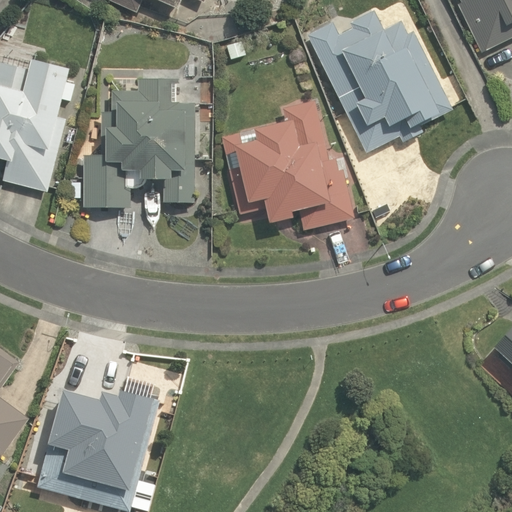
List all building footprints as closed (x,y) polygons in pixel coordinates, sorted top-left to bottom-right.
[(111,0),(138,12),(143,0),(157,0),(179,10),(183,0),(198,0),(203,2),(204,0),(111,0)] [(482,53),(511,38),(511,0),(459,0),(461,3),(458,4),(482,53)] [(307,36),(368,153),(399,137),(403,145),(422,135),(418,128),(454,110),(413,31),(408,34),(401,21),(384,30),(374,11),(351,22),(354,28),(338,36),(332,23),(307,36)] [(243,39),(227,44),(231,59),(248,54),(243,39)] [(4,178),(49,191),(69,118),(60,116),(73,68),(33,57),(29,68),(0,59),(0,158),(6,161),(4,178)] [(195,203),(195,104),(176,105),(176,78),(138,78),(138,92),(112,92),(112,113),(101,113),(101,155),(84,155),(84,207),(131,207),(131,188),(141,188),(141,180),(165,180),(165,203),(195,203)] [(286,122),(222,137),(239,214),(266,208),(269,222),(299,215),(302,229),(354,218),(343,168),(339,169),(336,157),(330,158),(317,101),(283,109),(286,122)] [(511,326),(494,346),(511,362),(511,326)] [(0,455),(1,457),(29,418),(0,397),(0,382),(16,361),(0,349),(0,455)] [(128,507),(155,402),(123,394),(119,409),(66,395),(42,485),(128,507)]
